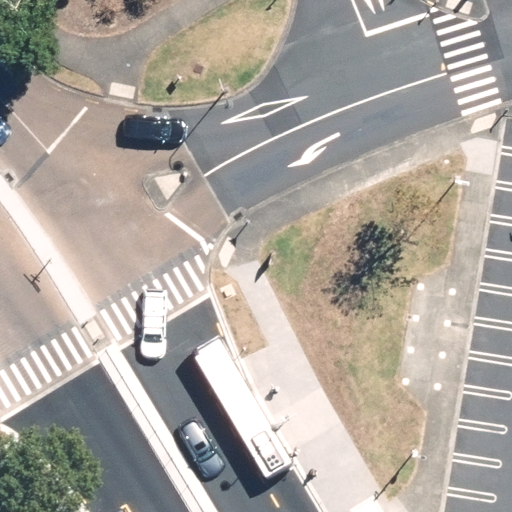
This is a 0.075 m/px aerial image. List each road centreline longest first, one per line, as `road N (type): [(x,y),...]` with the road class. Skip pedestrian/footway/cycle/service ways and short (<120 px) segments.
road 1 (unclassified): [(0,103),(128,248),(282,511)]
road 2 (unclassified): [(170,511),(0,255)]
